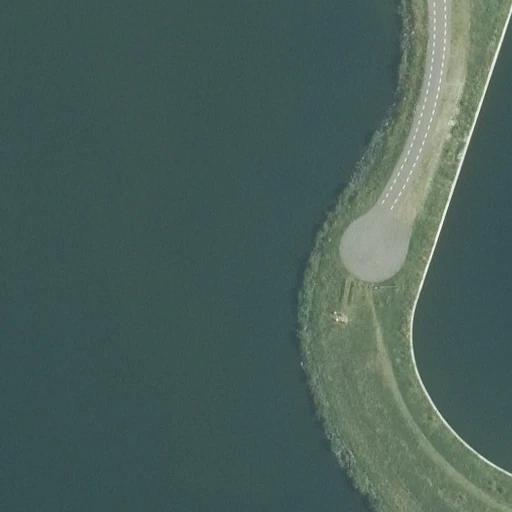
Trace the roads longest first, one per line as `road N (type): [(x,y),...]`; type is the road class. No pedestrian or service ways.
road 1 (unclassified): [(438,0),(428,105),(382,213)]
road 2 (unclassified): [(382,213),(351,240),(350,256),(367,272),(387,266),(394,253),(384,222)]
